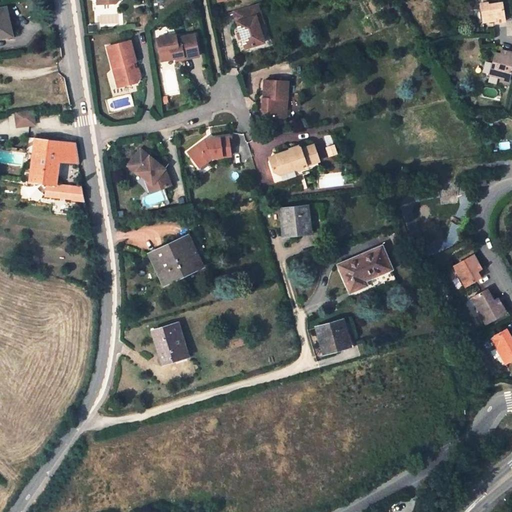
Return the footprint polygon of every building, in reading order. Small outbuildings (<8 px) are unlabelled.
[(498,20),(505,19),(503,3),(481,6),(483,19),(489,18),(489,21),(498,20)] [(257,5),(233,13),(237,25),(237,24),(241,35),(242,40),(246,50),(264,44),(258,26),(256,18),(261,17),(257,5)] [(2,9),(0,9),(0,36),(11,34),(8,18),(4,19),(2,9)] [(11,34),(0,36),(0,39),(13,38),(16,35),(8,18),(11,34)] [(176,37),(157,40),(160,54),(165,57),(166,62),(177,60),(176,57),(182,56),(183,61),(199,58),(194,36),(176,40),(176,37)] [(130,42),(107,48),(115,80),(118,79),(120,88),(137,84),(140,80),(137,70),(134,70),(133,64),(136,63),(130,42)] [(495,53),(489,75),(509,80),(511,68),(511,52),(505,51),(501,50),(500,54),(495,53)] [(288,83),(265,82),(264,100),(263,100),(262,118),(282,119),(283,110),(287,110),(288,83)] [(32,109),(14,112),(17,127),(34,125),(32,109)] [(29,182),(46,184),(56,185),(59,163),(78,165),(75,143),(34,138),(29,182)] [(203,143),(188,154),(196,166),(205,160),(207,163),(211,160),(230,157),(227,138),(212,141),(213,144),(209,144),(209,142),(203,143)] [(288,151),(276,155),(271,165),(273,171),(279,175),(294,170),(297,171),(303,169),(302,167),(317,162),(318,162),(313,146),(300,150),(296,151),(296,152),(292,153),(288,151)] [(141,150),(127,167),(137,174),(137,173),(146,180),(153,185),(155,192),(171,186),(167,175),(163,172),(160,169),(160,165),(141,150)] [(196,166),(198,169),(207,163),(205,160),(196,166)] [(303,169),(297,171),(298,173),(318,167),(317,162),(302,167),(303,169)] [(146,180),(151,193),(155,192),(153,185),(146,180)] [(45,196),(57,197),(58,185),(56,185),(46,184),(45,196)] [(82,187),(72,187),(58,185),(57,197),(71,198),(71,201),(85,201),(82,187)] [(307,206),(281,209),(283,235),(310,232),(307,206)] [(195,233),(150,254),(163,284),(167,282),(202,265),(200,261),(192,244),(199,241),(195,233)] [(207,257),(199,241),(192,244),(200,261),(207,257)] [(381,246),(338,265),(355,303),(397,285),(381,246)] [(455,267),(466,288),(481,279),(477,272),(475,268),(479,265),(474,256),(455,267)] [(472,298),(486,324),(505,313),(500,303),(496,306),(493,301),(487,289),(472,298)] [(342,320),(316,328),(323,353),(350,346),(342,320)] [(153,331),(160,353),(162,352),(163,355),(160,356),(162,364),(172,361),(171,358),(187,354),(177,323),(153,331)] [(511,338),(506,329),(492,337),(506,363),(511,359),(511,338)]
